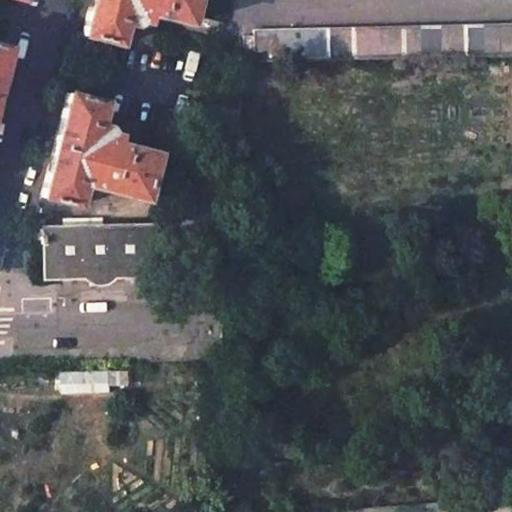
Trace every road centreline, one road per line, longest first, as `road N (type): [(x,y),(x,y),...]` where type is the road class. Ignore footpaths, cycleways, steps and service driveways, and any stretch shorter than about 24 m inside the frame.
road 1 (residential): [(53,0),(0,206)]
road 2 (unclassified): [(0,325),(179,320)]
